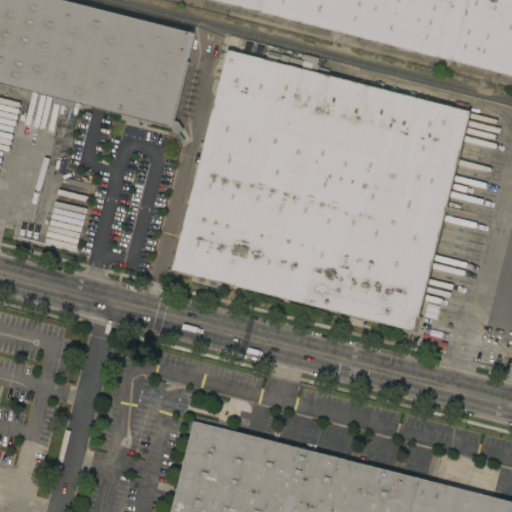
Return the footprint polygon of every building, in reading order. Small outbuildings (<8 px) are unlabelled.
[(170,126),(151,121),(151,124),(137,121),(138,118),(75,102),(73,108),(52,103),(54,96),(0,82),(0,0),(65,0),(193,32),(186,60),(170,126)] [(511,0),(511,75),(214,0),(511,0)] [(227,49),(301,68),(303,60),(312,63),(310,70),(470,111),(418,316),(421,316),(416,334),(402,330),(402,328),(365,318),(364,321),(351,318),(352,315),(222,282),(220,288),(191,281),(193,275),(171,269),(227,49)] [(189,61),(174,120),(178,121),(183,129),(175,134),(170,126),(186,60),(189,61)] [(511,511),(170,511),(191,433),(185,432),(188,419),(194,420),(195,414),(232,423),(230,429),(511,501),(511,511)]
